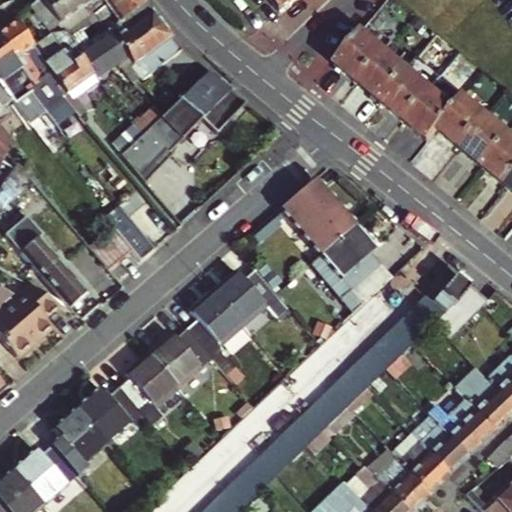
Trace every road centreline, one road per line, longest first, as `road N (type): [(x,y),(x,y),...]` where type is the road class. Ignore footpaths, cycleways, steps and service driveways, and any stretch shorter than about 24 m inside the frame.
road 1 (residential): [(334,134),(0,422)]
road 2 (residential): [(334,134),(511,275)]
